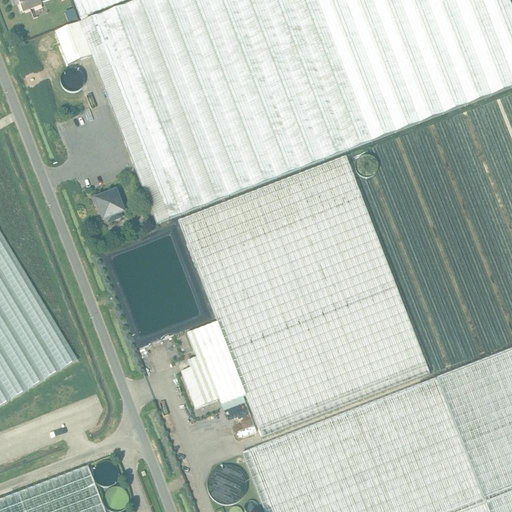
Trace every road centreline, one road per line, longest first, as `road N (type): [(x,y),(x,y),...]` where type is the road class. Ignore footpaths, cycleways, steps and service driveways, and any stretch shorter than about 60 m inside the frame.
road 1 (unclassified): [(140,434),(0,65)]
road 2 (unclassified): [(0,488),(140,434)]
